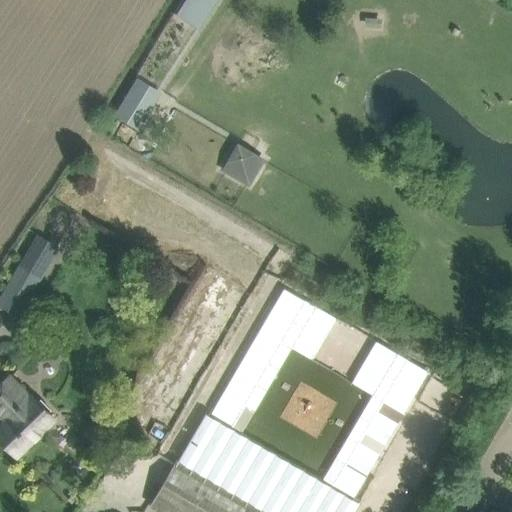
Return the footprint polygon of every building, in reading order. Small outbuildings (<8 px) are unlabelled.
[(216,0),(188,0),(178,18),(198,30),(216,0)] [(162,92),(137,77),(114,115),(139,130),(162,92)] [(266,158),(238,142),(222,170),(250,186),(266,158)] [(0,298),(0,304),(19,315),(59,246),(38,234),(0,298)] [(127,407),(117,425),(161,451),(172,434),(255,291),(210,266),(127,407)] [(283,279),(178,460),(266,511),(351,511),(437,369),(283,279)] [(11,375),(0,385),(0,414),(5,420),(0,423),(0,436),(18,454),(55,418),(31,394),(30,395),(11,375)] [(176,459),(160,487),(150,504),(163,511),(266,511),(178,460),(176,459)]
